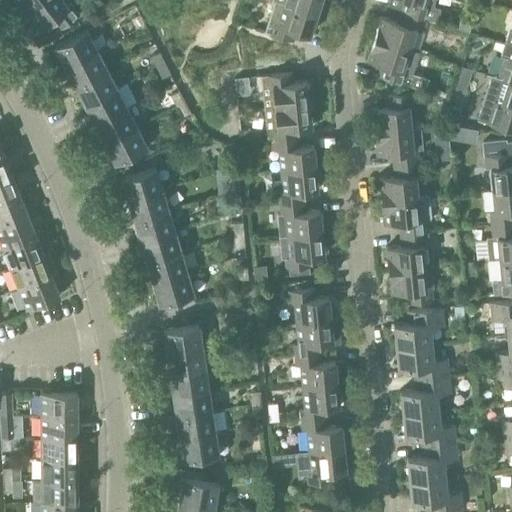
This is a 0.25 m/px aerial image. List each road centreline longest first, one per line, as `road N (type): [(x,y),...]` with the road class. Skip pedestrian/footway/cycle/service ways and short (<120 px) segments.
road 1 (residential): [(382,511),(337,54),(354,0)]
road 2 (residential): [(102,331),(58,192),(0,73)]
road 3 (residential): [(117,511),(117,426),(102,331)]
